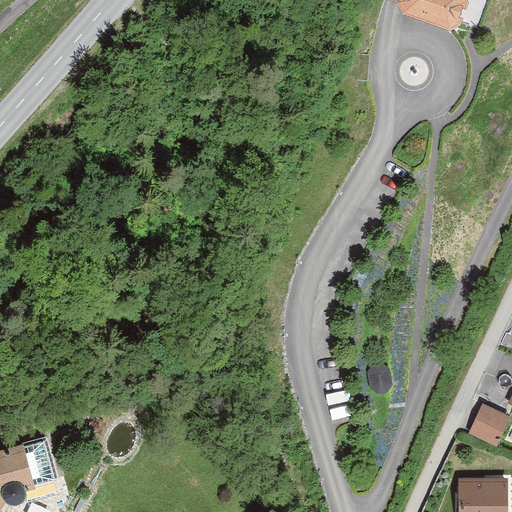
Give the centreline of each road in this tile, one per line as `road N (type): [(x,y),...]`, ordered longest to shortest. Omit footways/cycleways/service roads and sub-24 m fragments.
road 1 (residential): [(413,511),(511,301)]
road 2 (secondary): [(116,0),(0,129)]
